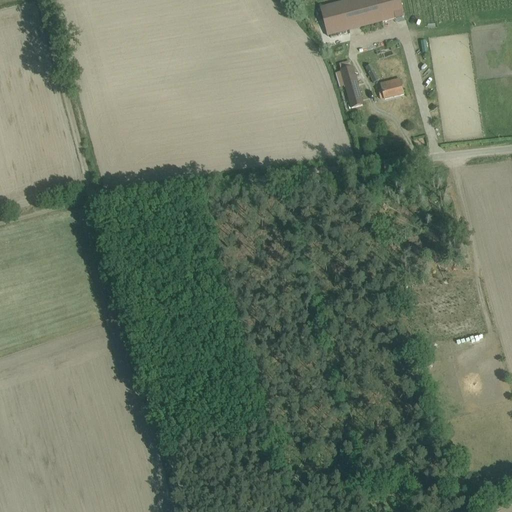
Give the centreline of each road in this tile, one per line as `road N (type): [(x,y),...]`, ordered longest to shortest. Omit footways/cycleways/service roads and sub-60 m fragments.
road 1 (track): [(185,511),(95,202)]
road 2 (track): [(403,162),(95,202)]
road 3 (track): [(95,202),(41,0)]
